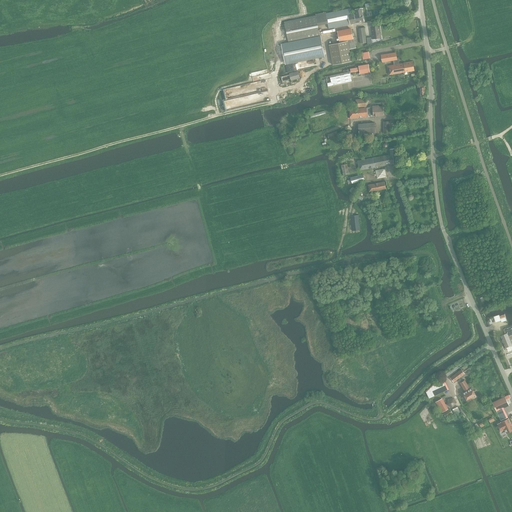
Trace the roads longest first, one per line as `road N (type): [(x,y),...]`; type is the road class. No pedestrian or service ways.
road 1 (unclassified): [(511,391),(442,226),(420,0)]
road 2 (track): [(0,177),(272,101)]
road 3 (unknown): [(429,0),(511,255)]
road 4 (track): [(382,414),(380,397),(445,331),(443,304)]
